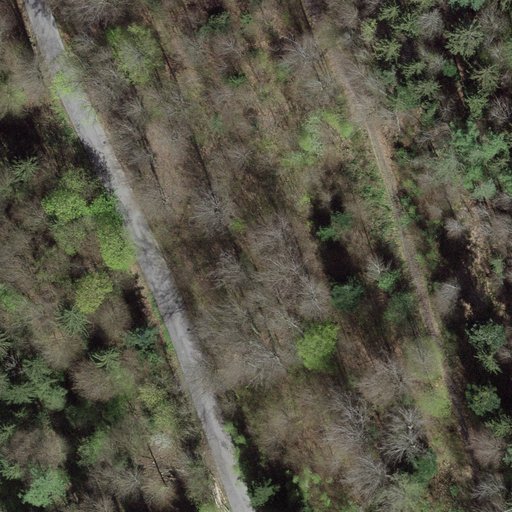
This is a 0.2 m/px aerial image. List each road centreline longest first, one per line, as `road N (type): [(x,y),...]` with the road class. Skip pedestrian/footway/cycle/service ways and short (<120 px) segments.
road 1 (unclassified): [(33,0),(180,317),(245,511)]
road 2 (track): [(476,511),(459,400),(343,71),(307,0)]
